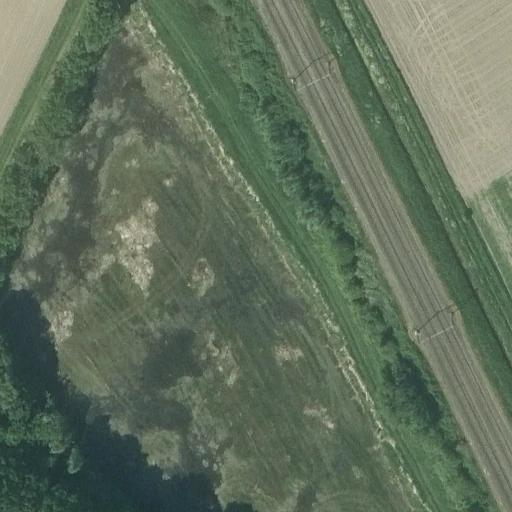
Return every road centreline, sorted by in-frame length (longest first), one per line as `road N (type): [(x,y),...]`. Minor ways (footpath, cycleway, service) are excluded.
road 1 (track): [(345,0),(511,333)]
road 2 (track): [(0,185),(90,0)]
